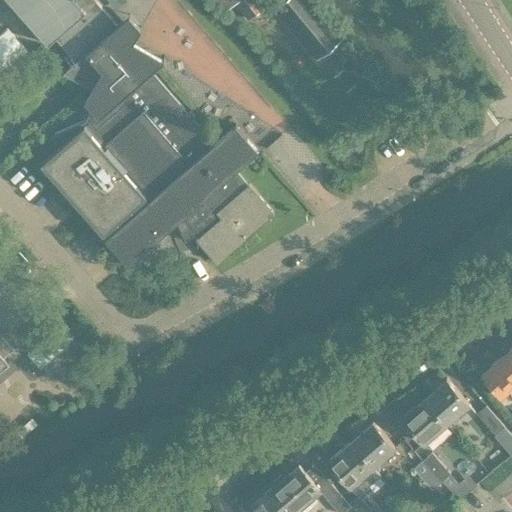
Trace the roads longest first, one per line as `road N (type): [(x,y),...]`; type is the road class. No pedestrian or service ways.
road 1 (residential): [(0,191),(131,337),(511,105)]
road 2 (residential): [(135,511),(511,287)]
